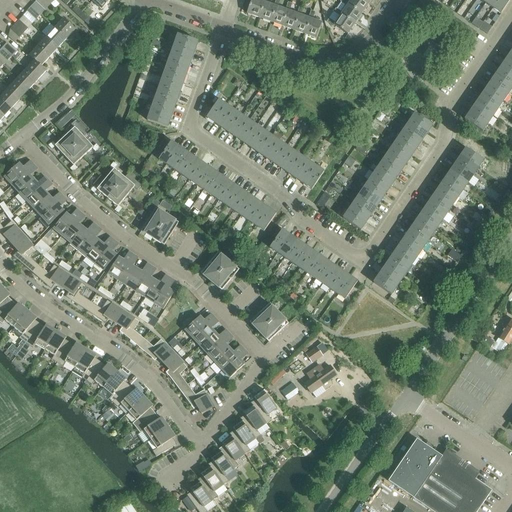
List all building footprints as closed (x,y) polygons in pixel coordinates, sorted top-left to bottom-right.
[(37,0),(34,3),(31,7),(40,15),(54,0),(37,0)] [(93,0),(92,1),(101,10),(110,0),(93,0)] [(251,0),(246,14),(258,18),(264,0),(262,0),(262,2),(257,0),(251,0)] [(264,0),(258,18),(269,22),(277,0),(275,0),(273,6),(266,3),(266,0),(264,0)] [(279,0),(277,0),(269,22),(281,26),(289,3),(288,3),(285,10),(278,7),(280,0),(279,0)] [(335,9),(334,10),(354,24),(361,14),(341,0),(340,2),(340,3),(336,9),(335,9)] [(341,0),(361,14),(368,4),(361,0),(350,0),(349,3),(344,0),(341,0)] [(487,0),(485,4),(493,9),(498,0),(487,0)] [(498,0),(493,9),(500,14),(510,0),(498,0)] [(289,3),(281,26),(292,31),(301,7),(299,7),(296,14),(289,11),(291,4),(289,3)] [(36,20),(40,15),(31,7),(27,11),(36,20)] [(72,11),(78,16),(81,13),(75,7),(72,11)] [(301,7),(292,31),(304,35),(312,12),(311,11),(308,19),(300,16),(303,8),(301,7)] [(328,19),(326,22),(333,27),(334,25),(347,35),(354,24),(334,10),(333,12),(328,19)] [(312,12),(304,35),(316,39),(321,23),(312,20),(314,12),(312,12)] [(78,16),(84,22),(88,18),(81,13),(78,16)] [(55,29),(66,39),(75,30),(64,19),(55,29)] [(18,20),(14,25),(24,33),(28,29),(21,22),(18,20)] [(483,23),(479,29),(487,35),(492,28),(483,22),(483,23)] [(20,38),(24,33),(14,25),(10,29),(20,38)] [(46,38),(58,48),(66,39),(55,29),(46,38)] [(178,35),(175,44),(195,51),(198,42),(178,35)] [(38,47),(49,57),(58,48),(46,38),(38,47)] [(2,48),(12,57),(16,52),(7,43),(2,48)] [(175,44),(172,52),(192,60),(195,51),(175,44)] [(29,56),(34,61),(41,67),(41,66),(49,57),(38,47),(29,56)] [(2,48),(0,50),(0,54),(7,61),(12,57),(2,48)] [(172,52),(169,61),(189,68),(192,60),(172,52)] [(500,68),(511,75),(511,64),(505,60),(500,68)] [(26,70),(37,80),(46,71),(41,66),(41,67),(34,61),(26,70)] [(169,61),(166,69),(186,77),(189,68),(169,61)] [(495,75),(511,86),(511,75),(500,68),(495,75)] [(166,69),(163,78),(183,85),(186,77),(166,69)] [(17,79),(29,90),(37,80),(26,70),(17,79)] [(490,83),(508,95),(511,88),(511,86),(495,75),(490,83)] [(163,78),(160,86),(180,94),(183,85),(163,78)] [(9,88),(20,99),(29,90),(17,79),(9,88)] [(485,90),(503,102),(508,95),(490,83),(485,90)] [(160,86),(157,95),(177,102),(180,94),(160,86)] [(0,97),(12,108),(20,99),(9,88),(0,97)] [(480,98),(498,110),(503,102),(485,90),(480,98)] [(157,95),(153,104),(174,111),(177,102),(157,95)] [(0,97),(0,113),(3,117),(12,108),(0,97)] [(475,105),(493,117),(498,110),(480,98),(475,105)] [(207,119),(214,124),(227,106),(219,101),(207,119)] [(153,104),(150,112),(171,119),(174,111),(153,104)] [(470,112),(487,125),(493,117),(475,105),(470,112)] [(227,106),(214,124),(222,129),(234,111),(227,106)] [(234,111),(222,129),(229,134),(241,116),(234,111)] [(168,128),(171,119),(150,112),(147,121),(168,128)] [(482,132),(487,125),(470,112),(464,120),(482,132)] [(409,122),(427,134),(432,126),(414,114),(409,122)] [(241,116),(229,134),(237,139),(249,121),(241,116)] [(65,117),(56,125),(60,130),(69,122),(65,117)] [(249,121),(237,139),(244,144),(256,127),(249,121)] [(73,129),(64,137),(74,147),(84,138),(83,138),(87,135),(74,122),(70,126),(73,129)] [(404,129),(422,141),(427,134),(409,122),(404,129)] [(256,127),(244,144),(252,149),(264,132),(256,127)] [(399,137),(416,149),(422,141),(404,129),(399,137)] [(264,132),(252,149),(259,154),(271,137),(264,132)] [(55,147),(64,157),(74,147),(64,137),(56,146),(52,142),(48,146),(51,150),(55,147)] [(271,137),(259,154),(266,159),(278,142),(271,137)] [(394,144),(411,156),(416,149),(399,137),(394,144)] [(74,147),(83,157),(92,149),(95,152),(99,148),(96,145),(93,148),(84,138),(74,147)] [(278,142),(266,159),(274,165),(286,147),(278,142)] [(159,160),(167,165),(179,148),(171,143),(159,160)] [(389,152),(406,164),(411,156),(394,144),(389,152)] [(359,145),(356,150),(361,153),(364,149),(359,145)] [(74,165),(83,157),(74,147),(64,157),(73,166),(70,169),(73,173),(77,169),(74,165)] [(286,147),(274,165),(281,170),(293,152),(286,147)] [(179,148),(167,165),(174,171),(186,153),(179,148)] [(461,156),(478,168),(484,161),(466,149),(461,156)] [(293,152),(281,170),(289,175),(301,157),(293,152)] [(384,159),(401,171),(406,164),(389,152),(384,159)] [(186,153),(174,171),(182,176),(194,158),(186,153)] [(455,164),(473,176),(478,168),(461,156),(455,164)] [(301,157),(289,175),(296,180),(308,162),(301,157)] [(348,157),(344,164),(350,169),(354,162),(348,157)] [(194,158),(182,176),(189,181),(201,163),(194,158)] [(379,166),(396,178),(401,171),(384,159),(379,166)] [(4,178),(12,186),(33,166),(30,161),(22,168),(19,164),(17,166),(14,162),(0,174),(0,178),(2,180),(4,178)] [(308,162),(296,180),(303,185),(316,167),(308,162)] [(113,171),(105,180),(115,188),(124,178),(114,169),(117,166),(113,163),(109,168),(113,171)] [(201,163),(189,181),(196,186),(209,168),(201,163)] [(450,171),(468,183),(473,176),(455,164),(450,171)] [(33,166),(12,186),(19,194),(34,180),(30,176),(37,170),(33,166)] [(374,174),(391,186),(396,178),(379,166),(374,174)] [(316,167),(303,185),(311,190),(323,172),(316,167)] [(209,168),(196,186),(204,191),(216,173),(209,168)] [(445,179),(463,191),(468,183),(450,171),(445,179)] [(216,173),(204,191),(211,196),(223,179),(216,173)] [(369,181),(386,193),(391,186),(374,174),(369,181)] [(124,178),(115,188),(126,197),(134,188),(137,191),(141,186),(137,183),(127,175),(124,178)] [(223,179),(211,196),(219,201),(231,184),(223,179)] [(440,186),(458,198),(463,191),(445,179),(440,186)] [(19,194),(15,198),(22,206),(26,202),(41,188),(34,180),(19,194)] [(97,190),(107,199),(115,188),(105,180),(97,189),(94,186),(90,191),(94,194),(97,190)] [(41,188),(26,202),(34,210),(48,196),(45,192),(52,186),(48,181),(41,188)] [(363,189),(381,201),(386,193),(369,181),(363,189)] [(231,184),(219,201),(226,206),(238,189),(231,184)] [(435,194),(453,206),(458,198),(440,186),(435,194)] [(118,206),(126,197),(115,188),(107,199),(117,207),(114,211),(118,214),(122,209),(118,206)] [(169,192),(168,194),(173,198),(174,196),(177,193),(172,189),(169,192)] [(238,189),(226,206),(233,211),(245,194),(238,189)] [(358,196),(376,208),(381,201),(363,189),(358,196)] [(48,196),(34,210),(41,218),(63,197),(59,193),(52,200),(48,196)] [(245,194),(233,211),(241,216),(253,199),(245,194)] [(430,201),(448,213),(453,206),(435,194),(430,201)] [(353,204),(371,216),(376,208),(358,196),(353,204)] [(63,197),(41,218),(38,220),(47,229),(51,226),(50,225),(63,212),(60,208),(67,201),(63,197)] [(253,199),(241,216),(248,222),(260,204),(253,199)] [(170,211),(172,206),(163,201),(160,206),(170,211)] [(425,208),(442,221),(448,213),(430,201),(425,208)] [(260,204),(248,222),(256,227),(268,209),(260,204)] [(348,211),(366,223),(371,216),(353,204),(348,211)] [(486,207),(481,215),(488,219),(489,217),(492,212),(486,207)] [(420,216),(437,228),(442,221),(425,208),(420,216)] [(155,209),(141,232),(164,246),(178,224),(155,209)] [(268,209),(256,227),(263,232),(275,214),(268,209)] [(53,229),(61,237),(81,213),(76,210),(70,218),(66,214),(53,229)] [(360,231),(366,223),(348,211),(343,219),(360,231)] [(81,213),(61,237),(70,243),(82,228),(79,225),(85,217),(81,213)] [(415,223),(432,235),(437,228),(420,216),(415,223)] [(7,240),(13,246),(23,236),(11,222),(3,229),(0,224),(0,241),(2,244),(7,240)] [(409,231),(427,243),(432,235),(415,223),(409,231)] [(82,228),(70,243),(78,250),(97,227),(93,224),(86,231),(82,228)] [(97,227),(78,250),(86,257),(99,242),(95,239),(102,231),(97,227)] [(50,231),(44,237),(47,239),(53,233),(50,231)] [(270,248),(277,254),(290,236),(282,231),(270,248)] [(404,238),(422,250),(427,243),(409,231),(404,238)] [(13,257),(32,273),(38,266),(28,257),(36,251),(33,248),(23,236),(13,246),(18,252),(13,257)] [(290,236),(277,254),(285,259),(297,241),(290,236)] [(99,242),(86,257),(95,264),(114,241),(109,237),(103,245),(99,242)] [(399,246),(417,258),(422,250),(404,238),(399,246)] [(38,243),(33,248),(36,251),(38,253),(42,256),(45,253),(47,254),(51,250),(40,241),(38,243)] [(114,241),(95,264),(103,271),(116,256),(112,252),(118,245),(114,241)] [(297,241),(285,259),(292,264),(304,246),(297,241)] [(304,246),(292,264),(300,269),(312,252),(304,246)] [(394,253),(412,265),(417,258),(399,246),(394,253)] [(108,275),(117,281),(133,255),(128,252),(123,261),(118,258),(108,275)] [(312,252),(300,269),(307,274),(319,257),(312,252)] [(218,253),(200,274),(221,292),(239,271),(218,253)] [(389,261),(407,273),(412,265),(394,253),(389,261)] [(133,255),(117,281),(126,287),(137,270),(132,267),(138,258),(133,255)] [(319,257),(307,274),(315,279),(327,262),(319,257)] [(83,273),(90,267),(85,261),(78,268),(83,273)] [(384,268),(402,280),(407,273),(389,261),(384,268)] [(327,262),(315,279),(322,284),(334,267),(327,262)] [(137,270),(126,287),(135,292),(151,267),(146,264),(141,272),(137,270)] [(54,284),(62,288),(69,276),(54,266),(48,274),(38,266),(32,273),(51,289),(54,284)] [(151,267),(135,292),(144,298),(155,281),(151,278),(156,270),(151,267)] [(334,267),(322,284),(329,290),(342,272),(334,267)] [(379,275),(397,288),(402,280),(384,268),(379,275)] [(342,272),(329,290),(337,295),(349,277),(342,272)] [(155,281),(144,298),(153,304),(169,279),(165,275),(159,284),(155,281)] [(391,295),(397,288),(379,275),(374,283),(391,295)] [(66,298),(85,311),(90,303),(80,295),(85,287),(69,276),(62,288),(69,293),(66,298)] [(349,277),(337,295),(345,300),(357,283),(349,277)] [(169,279),(153,304),(163,310),(174,293),(169,290),(174,282),(169,279)] [(0,314),(12,302),(8,298),(9,297),(10,296),(1,287),(0,288),(0,314)] [(98,291),(106,297),(109,293),(100,287),(98,291)] [(292,294),(290,298),(297,303),(299,299),(292,294)] [(108,319),(115,324),(123,312),(107,301),(101,310),(90,303),(85,311),(105,323),(108,319)] [(12,302),(0,314),(0,323),(2,325),(5,321),(13,328),(27,312),(17,304),(17,305),(16,306),(12,302)] [(249,323),(268,343),(288,324),(269,304),(249,323)] [(27,312),(13,328),(22,335),(19,339),(26,344),(39,324),(34,321),(36,320),(36,319),(27,312)] [(120,332),(137,346),(143,339),(133,331),(139,322),(123,312),(115,324),(122,328),(120,332)] [(185,331),(192,339),(214,318),(210,314),(203,321),(199,317),(185,331)] [(214,318),(192,339),(200,347),(214,333),(211,329),(218,323),(214,318)] [(511,321),(510,320),(495,344),(504,350),(507,345),(509,346),(511,340),(511,321)] [(39,324),(26,344),(32,349),(35,345),(44,350),(56,332),(45,326),(44,328),(39,324)] [(214,333),(200,347),(207,355),(229,334),(225,330),(218,337),(214,333)] [(56,332),(44,350),(54,356),(51,360),(57,363),(69,343),(64,340),(65,339),(66,339),(66,338),(56,332)] [(229,334),(207,355),(214,363),(229,349),(226,345),(233,338),(229,334)] [(485,336),(480,343),(489,349),(494,343),(485,336)] [(168,344),(173,349),(177,353),(180,350),(183,348),(174,338),(168,344)] [(157,358),(163,364),(174,354),(161,340),(153,347),(143,339),(137,346),(154,361),(157,358)] [(69,343),(57,363),(62,367),(65,363),(74,369),(86,350),(75,344),(75,345),(74,346),(69,343)] [(229,349),(214,363),(215,363),(211,366),(218,374),(222,370),(244,350),(240,346),(233,353),(229,349)] [(311,364),(322,357),(317,349),(306,356),(311,364)] [(86,350),(74,369),(84,374),(81,378),(86,382),(100,362),(94,358),(95,357),(96,357),(86,350)] [(244,350),(222,370),(229,379),(244,365),(240,361),(248,354),(244,350)] [(166,373),(180,391),(187,385),(179,375),(187,368),(174,354),(163,364),(169,370),(166,373)] [(100,362),(86,382),(91,385),(94,382),(103,389),(116,372),(107,364),(107,365),(106,367),(100,362)] [(281,367),(268,379),(274,385),(286,372),(281,367)] [(306,375),(310,381),(304,385),(311,394),(336,377),(329,367),(320,374),(319,372),(317,373),(314,369),(306,375)] [(103,389),(98,395),(107,402),(108,400),(113,404),(129,386),(124,381),(125,380),(126,380),(117,372),(103,389)] [(292,383),(281,392),(287,401),(299,393),(292,383)] [(201,415),(214,407),(204,391),(195,396),(187,385),(180,391),(193,409),(197,407),(201,415)] [(129,386),(113,404),(117,408),(121,405),(128,413),(144,398),(136,389),(135,390),(136,390),(134,391),(129,386)] [(255,400),(250,404),(253,407),(265,424),(271,420),(267,415),(276,409),(264,392),(265,391),(264,391),(254,398),(254,399),(255,400)] [(132,424),(136,429),(155,414),(150,408),(152,407),(152,408),(152,407),(144,398),(128,413),(136,421),(132,424)] [(245,416),(240,419),(242,422),(255,440),(260,436),(269,429),(265,424),(253,407),(243,414),(244,414),(245,416)] [(155,414),(136,429),(140,434),(144,431),(150,440),(168,428),(161,418),(160,418),(161,418),(159,419),(155,414)] [(234,431),(229,434),(231,438),(232,437),(244,455),(245,454),(247,453),(250,451),(246,446),(255,440),(242,422),(232,429),(233,430),(233,429),(234,431)] [(175,438),(168,428),(150,440),(156,449),(152,452),(156,457),(176,446),(172,439),(174,438),(175,438)] [(223,446),(218,450),(221,453),(234,470),(239,466),(235,461),(244,455),(232,437),(231,438),(222,444),(222,445),(223,446)] [(388,482),(432,511),(477,511),(491,491),(416,440),(410,449),(388,482)] [(284,441),(280,445),(285,451),(289,448),(284,441)] [(213,462),(208,465),(210,468),(223,486),(228,482),(225,477),(234,470),(221,453),(211,460),(212,460),(213,462)] [(202,477),(197,480),(199,484),(200,483),(212,501),(218,497),(214,492),(223,486),(210,468),(200,475),(201,476),(201,475),(202,477)] [(192,492),(187,496),(198,511),(206,511),(203,507),(212,501),(200,483),(199,484),(190,490),(190,491),(191,491),(192,492)] [(188,499),(183,502),(190,511),(195,508),(188,499)]
